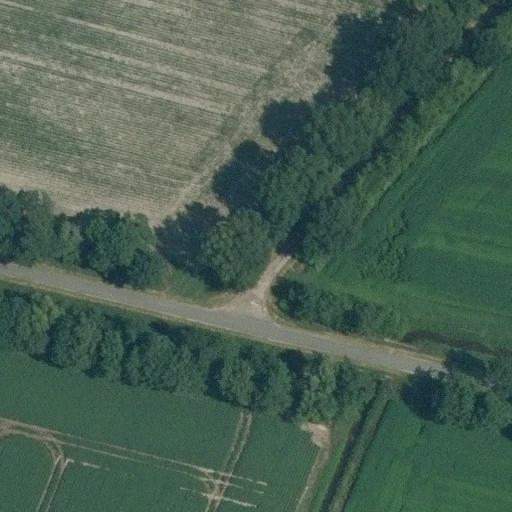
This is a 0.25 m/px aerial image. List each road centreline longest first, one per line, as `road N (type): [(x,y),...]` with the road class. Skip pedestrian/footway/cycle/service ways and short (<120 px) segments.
road 1 (unclassified): [(510,0),(226,326)]
road 2 (unclassified): [(226,326),(511,396)]
road 3 (unclassified): [(226,326),(0,272)]
